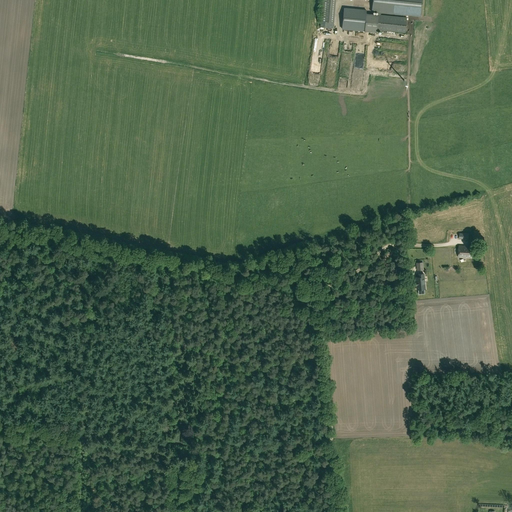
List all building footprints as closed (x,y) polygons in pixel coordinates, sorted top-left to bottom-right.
[(335,0),(322,0),(320,22),(333,23),(335,0)] [(422,0),(373,0),(372,10),(421,15),(422,0)] [(345,5),(343,26),(365,28),(367,13),(368,7),(345,5)] [(376,29),(378,14),(367,13),(365,28),(376,29)] [(405,32),(407,17),(378,14),(376,29),(405,32)] [(458,257),(471,257),(472,247),(459,246),(458,257)] [(416,286),(417,286),(417,290),(425,289),(423,274),(418,274),(418,277),(416,277),(416,281),(415,281),(416,286)]
